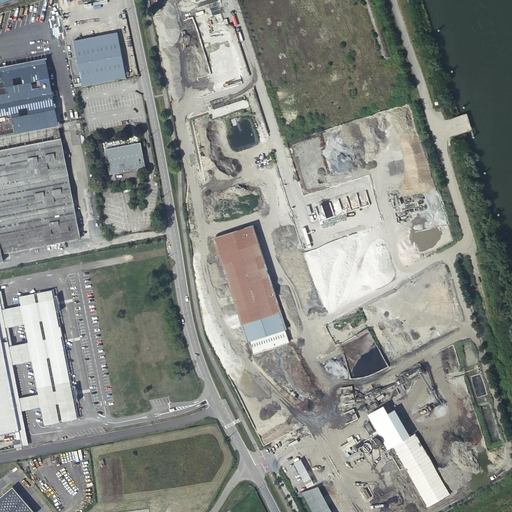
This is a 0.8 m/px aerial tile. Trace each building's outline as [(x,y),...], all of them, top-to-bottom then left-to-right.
[(223,85),(235,82),(224,43),(209,47),(198,7),(172,14),(180,43),(178,44),(188,82),(204,77),(206,85),(222,80),(223,85)] [(126,78),(117,32),(74,40),(83,85),(126,78)] [(46,63),(0,70),(0,262),(1,262),(0,254),(80,239),(46,63)] [(75,126),(67,80),(59,82),(68,127),(75,126)] [(145,166),(140,141),(105,148),(110,172),(145,166)] [(241,193),(235,174),(199,186),(205,204),(241,193)] [(372,185),(306,206),(312,224),(378,203),(372,185)] [(250,341),(286,329),(253,226),(218,237),(250,341)] [(35,396),(11,400),(11,401),(13,400),(17,403),(18,408),(15,412),(13,412),(14,413),(17,432),(20,447),(26,446),(20,411),(38,408),(41,425),(77,418),(74,402),(71,388),(56,310),(53,296),(51,287),(15,294),(17,304),(2,307),(0,295),(0,310),(4,329),(22,326),(25,344),(7,347),(11,366),(29,362),(35,396)] [(0,435),(17,432),(14,413),(13,412),(15,412),(18,408),(17,403),(13,400),(11,401),(11,400),(6,376),(10,376),(12,373),(11,366),(7,347),(4,329),(0,310),(0,435)] [(289,342),(286,329),(250,341),(253,353),(289,342)] [(382,405),(367,414),(387,448),(393,445),(428,505),(449,493),(414,433),(410,436),(394,409),(387,413),(382,405)] [(344,433),(351,445),(355,443),(347,431),(344,433)] [(309,477),(299,460),(295,462),(304,480),(305,479),(306,482),(296,487),(298,492),(315,483),(312,478),(309,480),(308,478),(309,477)] [(0,511),(35,511),(13,486),(0,497),(0,511)] [(323,496),(318,487),(303,493),(309,504),(323,496)] [(369,503),(369,502),(372,501),(364,488),(361,490),(368,503),(369,503)] [(319,511),(329,507),(323,496),(309,504),(312,511),(319,511)]
